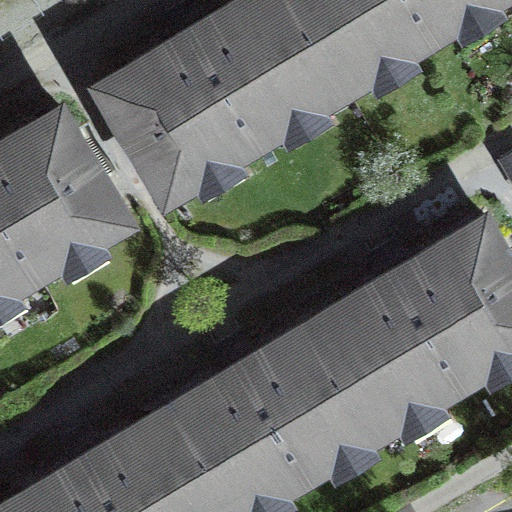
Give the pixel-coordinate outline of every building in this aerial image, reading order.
[(236,0),(105,79),(169,185),(343,81),(294,0),(236,0)] [(294,0),(343,81),(477,0),(294,0)] [(59,105),(0,140),(0,285),(123,212),(59,105)] [(511,264),(482,214),(308,318),(371,423),(511,339),(511,264)] [(199,383),(262,488),(371,423),(308,318),(199,383)] [(0,501),(0,506),(3,511),(222,511),(262,488),(199,383),(0,501)]
